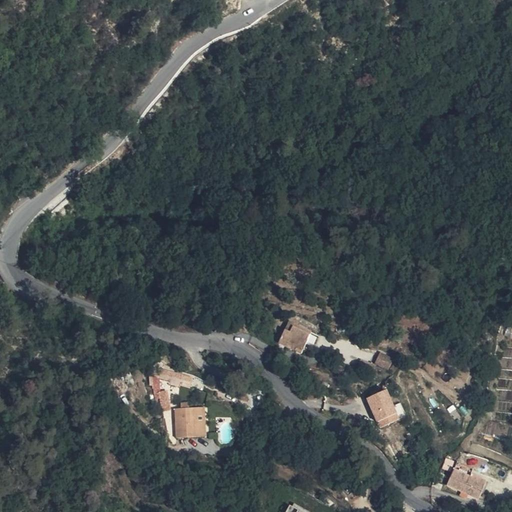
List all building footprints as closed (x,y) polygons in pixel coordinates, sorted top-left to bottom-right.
[(321,337),(298,323),(287,342),(299,349),(309,355),(321,337)] [(376,364),(390,370),(396,357),(382,350),(376,364)] [(374,374),(377,363),(362,359),(359,370),(374,374)] [(175,392),(177,382),(164,379),(162,389),(175,392)] [(176,429),(170,401),(161,403),(167,431),(176,429)] [(387,405),(380,410),(394,428),(401,422),(387,405)] [(208,417),(179,419),(181,447),(210,445),(208,417)] [(134,450),(147,469),(159,460),(145,442),(134,450)] [(458,460),(455,466),(471,474),(474,468),(458,460)] [(468,490),(454,485),(451,490),(448,496),(482,509),(489,490),(471,483),(468,490)] [(312,511),(290,503),(286,511),(312,511)]
